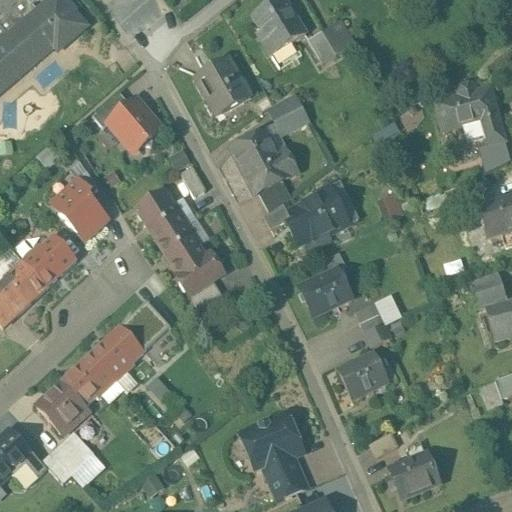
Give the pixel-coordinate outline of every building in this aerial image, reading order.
[(0,0),(0,29),(7,38),(0,43),(0,92),(54,48),(58,52),(87,29),(61,0),(52,0),(37,13),(31,7),(39,0),(0,0)] [(282,2),(253,20),(262,34),(258,37),(272,60),(306,39),(282,2)] [(347,51),(333,28),(321,35),(336,58),(347,51)] [(336,58),(321,35),(307,43),(321,66),(336,58)] [(229,62),(194,82),(206,102),(211,99),(222,116),(251,100),(229,62)] [(490,91),(476,95),(475,91),(468,87),(461,89),(458,95),(459,99),(435,106),(442,135),(463,129),(466,140),(475,145),(485,142),(487,149),(505,144),(490,91)] [(120,97),(93,120),(103,132),(109,127),(109,126),(130,108),(120,97)] [(295,99),(268,113),(276,129),(303,114),(295,99)] [(153,140),(161,133),(136,103),(130,108),(109,126),(109,127),(134,156),(142,149),(152,150),(153,140)] [(278,159),(265,135),(231,152),(255,198),(258,196),(282,184),(296,176),(285,155),(278,159)] [(178,172),(193,165),(186,150),(171,157),(178,172)] [(205,193),(192,170),(181,177),(194,200),(205,193)] [(511,178),(488,185),(489,185),(493,199),(492,199),(492,200),(511,194),(511,178)] [(282,184),(258,196),(269,216),(291,201),(282,184)] [(51,206),(84,243),(108,222),(75,185),(51,206)] [(317,202),(292,214),(298,228),(289,232),(298,250),(306,246),(310,254),(330,245),(327,239),(348,229),(330,190),(315,197),(317,202)] [(164,195),(137,213),(158,246),(188,227),(175,207),(173,208),(164,195)] [(394,198),(377,204),(383,222),(401,216),(394,198)] [(511,200),(477,210),(486,241),(511,233),(511,200)] [(283,207),(265,220),(271,232),(290,222),(283,207)] [(188,227),(158,246),(157,246),(177,279),(179,282),(179,287),(183,294),(187,295),(190,298),(213,284),(223,277),(210,258),(206,260),(199,249),(201,248),(188,227)] [(75,264),(53,240),(42,251),(40,249),(22,265),(46,292),(75,264)] [(339,258),(324,265),(329,276),(338,272),(339,272),(344,270),(339,258)] [(22,265),(5,282),(6,284),(0,289),(0,328),(3,332),(17,319),(17,318),(46,292),(22,265)] [(329,276),(298,291),(312,321),(352,302),(339,272),(338,272),(329,276)] [(498,278),(488,281),(472,289),(478,312),(505,303),(498,278)] [(225,303),(213,284),(190,298),(202,317),(225,303)] [(505,308),(488,313),(497,344),(511,339),(511,305),(505,308)] [(170,331),(147,306),(120,330),(144,356),(170,331)] [(385,328),(375,307),(355,316),(365,338),(385,328)] [(385,328),(365,338),(371,351),(391,342),(385,328)] [(144,356),(120,330),(91,358),(115,384),(134,368),(132,366),(144,356)] [(374,357),(338,374),(352,403),(388,386),(374,357)] [(115,384),(91,358),(62,385),(84,409),(96,399),(98,401),(115,384)] [(511,376),(494,383),(495,386),(501,402),(511,398),(511,376)] [(161,379),(151,387),(166,403),(175,395),(161,379)] [(62,384),(36,408),(64,439),(89,415),(84,409),(62,385),(62,384)] [(495,386),(479,392),(487,413),(503,407),(501,402),(495,386)] [(286,417),(239,437),(255,473),(302,453),(286,417)] [(33,461),(8,434),(0,441),(0,488),(12,477),(14,479),(33,461)] [(74,435),(51,457),(71,479),(94,457),(74,435)] [(397,450),(390,437),(370,448),(377,461),(397,450)] [(439,487),(426,456),(403,465),(404,467),(390,473),(402,502),(439,487)] [(71,479),(51,457),(42,465),(62,487),(71,479)] [(292,459),(264,471),(277,503),(306,491),(292,459)] [(303,511),(298,500),(272,511),(303,511)]
